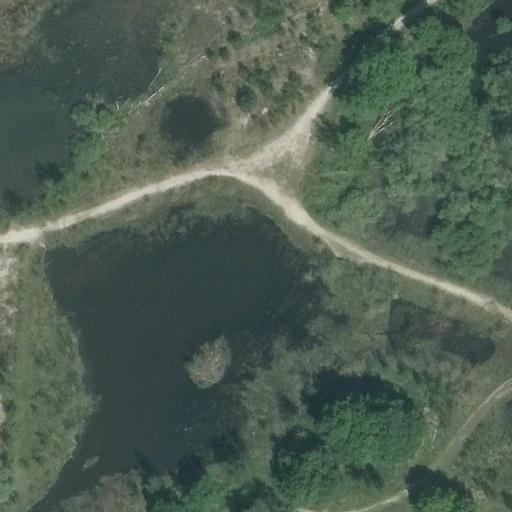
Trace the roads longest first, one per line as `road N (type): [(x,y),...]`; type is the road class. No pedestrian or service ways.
road 1 (track): [(0,238),(60,228),(197,175),(268,172),(292,211),(323,235),(511,316)]
road 2 (track): [(268,172),(292,132),(390,32),(434,0)]
